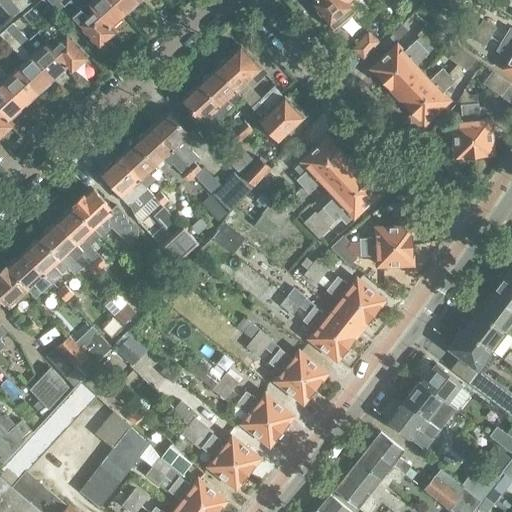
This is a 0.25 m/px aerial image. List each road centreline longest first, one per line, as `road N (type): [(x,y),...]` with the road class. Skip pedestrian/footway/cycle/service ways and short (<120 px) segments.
road 1 (tertiary): [(483,238),(275,511)]
road 2 (residential): [(483,238),(253,0)]
road 3 (residential): [(219,0),(0,201)]
